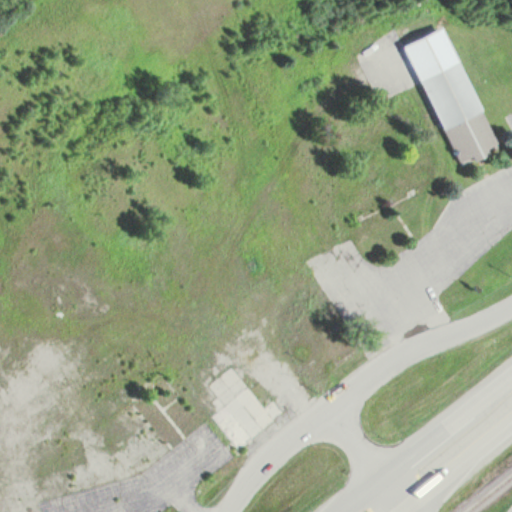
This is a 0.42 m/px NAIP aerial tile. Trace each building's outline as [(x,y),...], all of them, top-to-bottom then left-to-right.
[(458,149),(497,130),(438,12),(400,31),(458,149)] [(48,270),(64,310),(75,306),(59,265),(48,270)] [(209,401),(233,432),(279,396),(269,383),(259,391),(228,351),(206,369),(214,379),(208,384),(217,395),(209,401)] [(203,392),(183,367),(168,378),(187,404),(203,392)] [(90,418),(64,369),(54,375),(80,423),(90,418)] [(94,414),(102,409),(86,380),(78,385),(94,414)] [(42,387),(65,430),(74,425),(51,383),(42,387)] [(209,414),(237,451),(286,413),(275,398),(264,406),(248,384),(209,414)] [(114,452),(127,469),(146,456),(151,462),(167,451),(125,392),(108,405),(132,439),(114,452)] [(114,476),(108,456),(69,467),(74,487),(114,476)]
